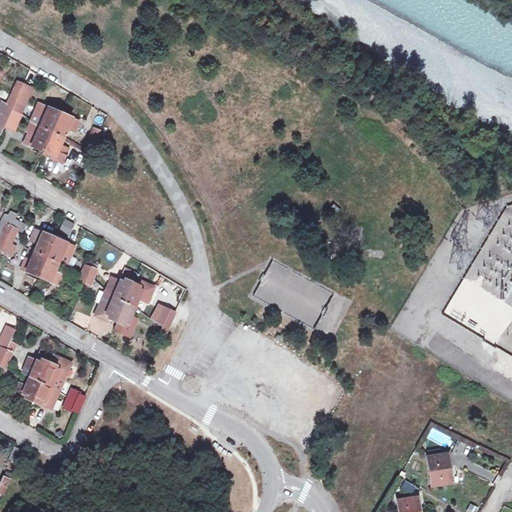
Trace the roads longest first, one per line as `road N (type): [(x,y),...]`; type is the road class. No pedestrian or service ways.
road 1 (residential): [(207,298),(194,228),(146,145),(98,99),(0,40)]
road 2 (residential): [(0,174),(207,298)]
road 3 (residential): [(0,419),(70,458),(114,361)]
road 4 (residential): [(163,391),(251,440),(273,488)]
road 5 (residential): [(0,293),(114,361)]
